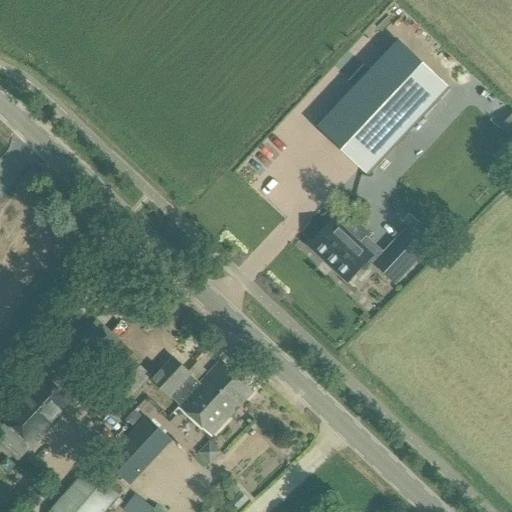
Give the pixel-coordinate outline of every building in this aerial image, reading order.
[(447,88),(398,42),(394,46),(393,47),(391,49),(367,74),(363,70),(354,81),(358,85),(318,127),(368,173),(443,93),(445,91),(447,89),(447,88)] [(422,193),(455,227),(504,179),(484,158),(472,170),(460,157),(422,193)] [(334,222),(311,247),(348,281),(369,258),(396,282),(425,251),(404,232),(384,254),(366,238),(359,245),(334,222)] [(124,345),(96,375),(105,383),(97,392),(119,412),(151,377),(130,357),(134,354),(124,345)] [(175,359),(154,381),(174,399),(181,405),(201,384),(175,359)] [(222,361),(201,384),(181,405),(181,406),(213,436),(255,392),(222,361)] [(46,378),(7,421),(33,445),(72,403),(46,378)] [(106,462),(130,484),(171,440),(147,418),(106,462)] [(220,465),(227,452),(216,446),(208,459),(220,465)] [(86,469),(49,511),(104,511),(118,497),(86,469)]
